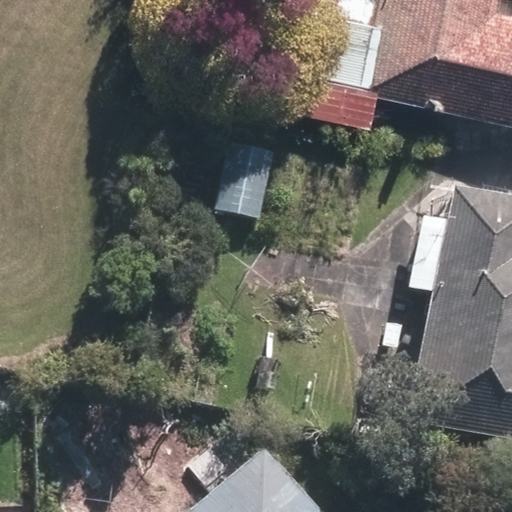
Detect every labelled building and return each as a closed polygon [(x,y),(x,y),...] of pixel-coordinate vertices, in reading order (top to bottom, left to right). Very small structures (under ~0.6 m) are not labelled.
[(511,130),(511,18),(484,12),(486,0),(299,0),(276,112),(359,129),(365,100),(511,130)] [(267,153),(216,147),(207,220),(258,226),(267,153)] [(511,211),(439,197),(393,428),(511,455),(511,211)] [(242,337),(202,333),(197,389),(237,393),(242,337)] [(292,511),(248,459),(185,511),(292,511)]
